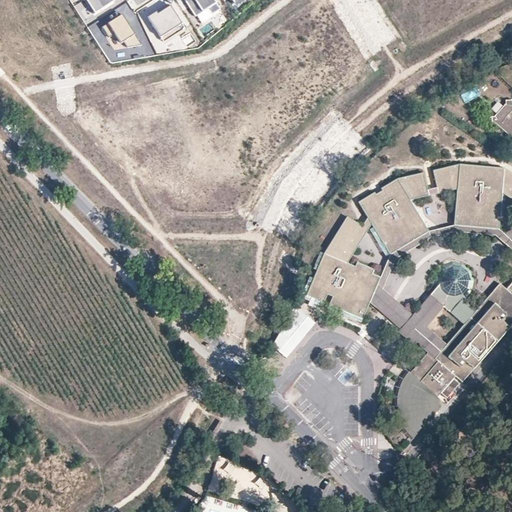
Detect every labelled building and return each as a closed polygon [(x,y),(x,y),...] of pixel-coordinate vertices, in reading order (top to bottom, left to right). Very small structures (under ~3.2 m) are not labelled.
[(84,0),(93,14),(114,0),(84,0)] [(214,0),(184,0),(195,17),(207,9),(211,16),(220,10),(214,0)] [(148,18),(149,20),(170,6),(169,4),(148,18)] [(170,6),(149,20),(160,37),(171,31),(174,35),(184,28),(170,6)] [(127,48),(142,46),(129,26),(127,27),(125,24),(127,23),(122,14),(101,27),(108,38),(115,34),(121,44),(123,42),(127,48)] [(171,31),(160,37),(163,42),(174,35),(171,31)] [(492,125),(496,125),(508,134),(508,138),(511,138),(511,100),(506,101),(506,104),(494,117),(492,117),(492,125)] [(437,191),(458,186),(453,228),(499,233),(504,190),(511,194),(511,174),(505,171),(461,166),(432,173),(437,191)] [(360,206),(369,220),(373,226),(393,256),(430,231),(407,198),(427,193),(423,175),(397,181),(360,206)] [(378,289),(382,280),(350,266),(344,263),(364,229),(348,220),(326,256),(308,299),(363,323),(371,305),(378,289)] [(369,220),(364,229),(344,263),(350,266),(373,226),(369,220)] [(430,231),(393,256),(382,280),(378,289),(384,294),(398,263),(435,239),(430,231)] [(441,309),(463,328),(445,348),(424,329),(413,343),(427,355),(409,375),(407,374),(403,378),(400,383),(397,391),(395,398),(394,407),(395,414),(398,422),(402,430),(408,436),(412,439),(442,405),(436,399),(440,395),(446,400),(459,386),(452,381),(454,378),(461,384),(511,325),(511,298),(499,287),(475,313),(467,308),(465,301),(468,299),(472,289),(471,280),(464,271),(455,268),(445,269),(438,275),(434,284),(436,296),(432,300),(441,309)] [(428,297),(410,317),(384,294),(378,289),(371,305),(396,328),(398,330),(396,334),(410,346),(413,343),(424,329),(441,309),(432,300),(428,297)] [(287,359),(316,323),(298,309),(270,345),(287,359)] [(234,488),(231,495),(280,509),(284,494),(277,492),(281,480),(219,461),(213,481),(234,488)] [(378,483),(379,490),(389,484),(383,480),(378,483)]
